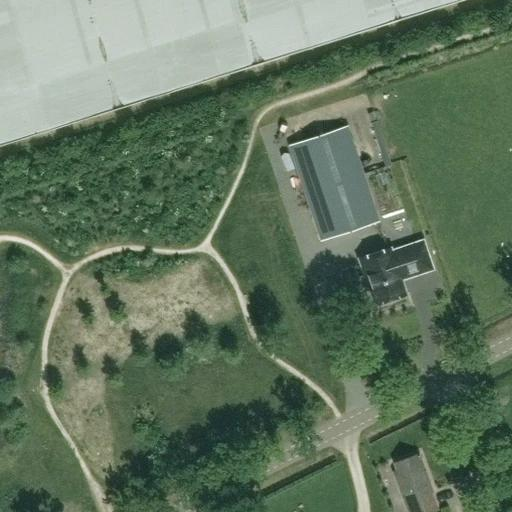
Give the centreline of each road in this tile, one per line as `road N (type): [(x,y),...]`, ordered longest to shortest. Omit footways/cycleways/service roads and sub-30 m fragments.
road 1 (unclassified): [(175,511),(450,374)]
road 2 (unclassified): [(496,511),(450,374)]
